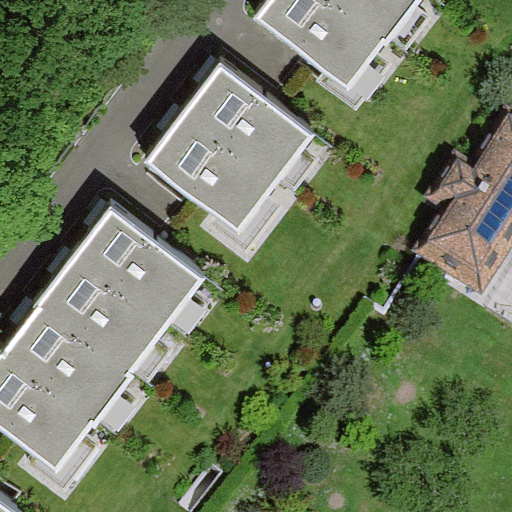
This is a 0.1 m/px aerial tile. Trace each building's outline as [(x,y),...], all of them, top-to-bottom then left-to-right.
[(414,0),(269,0),(260,13),(351,83),(414,0)] [(314,130),(224,62),(153,154),(243,223),(314,130)] [(420,257),(481,297),(511,249),(511,121),(475,176),(457,164),(430,204),(447,215),(420,257)] [(205,273),(114,204),(0,351),(0,417),(60,463),(205,273)] [(0,511),(22,511),(0,494),(0,511)]
